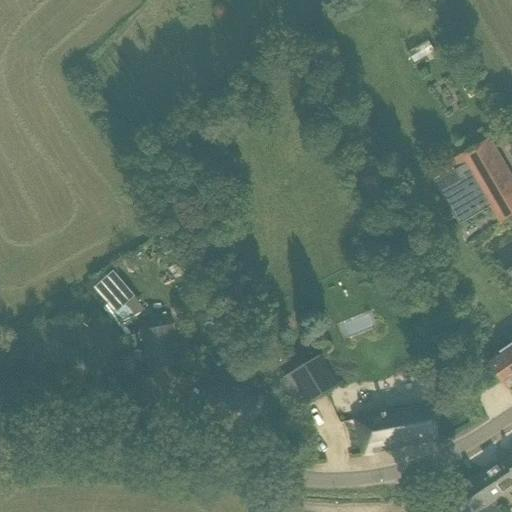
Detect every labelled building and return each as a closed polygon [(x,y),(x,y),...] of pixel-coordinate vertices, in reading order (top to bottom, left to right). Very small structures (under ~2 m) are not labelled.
[(460,181),(440,193),(459,225),(491,207),(492,209),(511,196),(511,175),(490,139),(461,156),(465,164),(456,170),(454,171),(460,181)] [(127,326),(149,309),(118,269),(96,286),(127,326)] [(344,323),(349,335),(373,324),(368,312),(344,323)] [(169,321),(136,328),(144,370),(178,363),(169,321)] [(511,346),(490,362),(508,389),(511,386),(511,346)] [(338,388),(319,357),(291,375),(310,405),(338,388)] [(249,390),(248,393),(215,383),(205,416),(235,425),(234,428),(250,433),(262,395),(249,390)] [(365,455),(439,440),(432,405),(358,420),(365,455)] [(511,453),(477,477),(499,511),(501,510),(511,503),(511,497),(509,493),(511,490),(511,453)] [(456,491),(439,502),(445,511),(502,511),(501,510),(499,511),(477,477),(456,491)]
